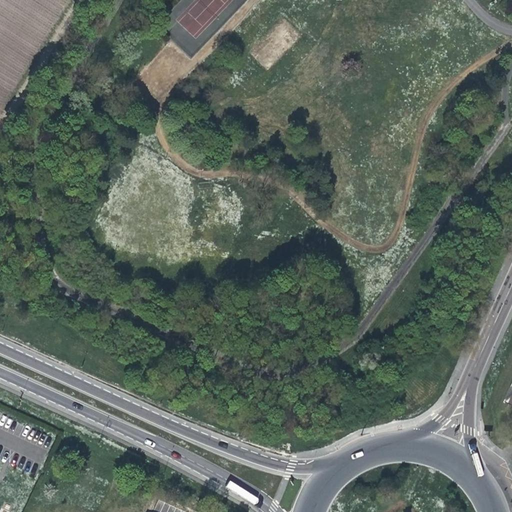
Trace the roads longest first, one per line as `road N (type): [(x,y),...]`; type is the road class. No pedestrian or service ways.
road 1 (primary): [(343,465),(289,468),(236,453),(0,347)]
road 2 (primary): [(0,371),(214,470),(275,511)]
road 3 (tertiary): [(465,396),(511,285)]
